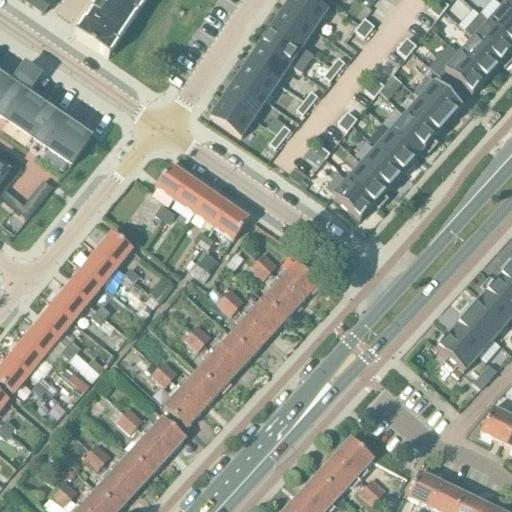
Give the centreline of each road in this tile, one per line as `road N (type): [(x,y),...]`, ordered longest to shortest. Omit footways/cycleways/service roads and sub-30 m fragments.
road 1 (secondary): [(289,423),(367,356),(511,198)]
road 2 (residential): [(163,130),(391,292)]
road 3 (residential): [(28,282),(163,130)]
road 4 (residential): [(0,17),(163,130)]
road 5 (secondary): [(511,160),(391,292)]
road 6 (secondary): [(391,292),(289,423)]
road 7 (residential): [(163,130),(256,0)]
road 8 (residential): [(511,487),(430,447),(385,406)]
